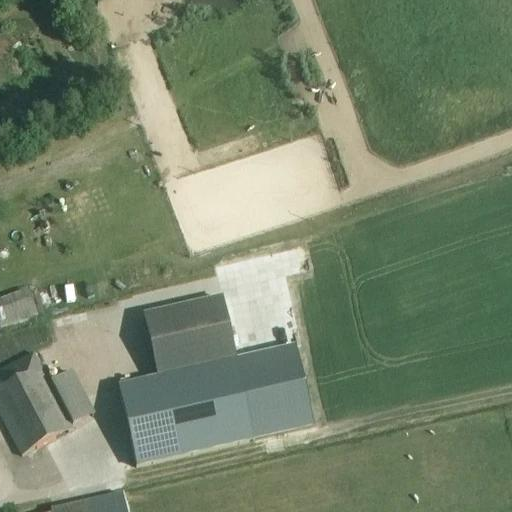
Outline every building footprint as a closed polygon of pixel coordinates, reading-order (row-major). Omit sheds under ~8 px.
[(0,302),(0,331),(38,318),(29,292),(0,302)] [(143,316),(157,378),(235,361),(221,299),(143,316)] [(137,339),(135,312),(104,314),(105,341),(137,339)] [(0,421),(20,459),(71,432),(31,356),(0,372),(0,421)] [(118,389),(137,470),(254,444),(236,363),(118,389)] [(73,375),(49,386),(71,430),(94,419),(73,375)] [(249,382),(253,407),(263,405),(259,381),(249,382)] [(441,511),(431,462),(409,466),(418,511),(441,511)] [(126,511),(122,495),(87,503),(89,511),(126,511)]
